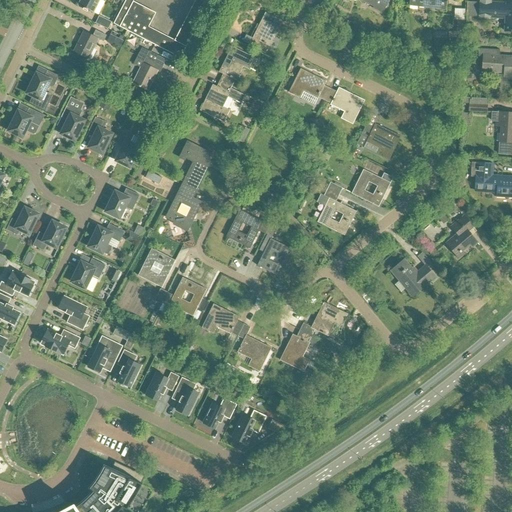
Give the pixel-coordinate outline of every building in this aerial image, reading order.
[(99,0),(81,0),(78,6),(93,13),(99,0)] [(195,0),(174,41),(148,28),(156,14),(133,2),(134,0),(125,0),(114,24),(180,58),(210,0),(195,0)] [(360,0),(383,12),(388,0),(360,0)] [(409,0),(409,5),(445,10),(446,0),(409,0)] [(490,3),(490,0),(480,0),(479,18),(490,19),(490,18),(505,19),(504,32),(511,32),(511,3),(506,3),(506,4),(490,3)] [(455,7),(455,17),(465,17),(465,7),(455,7)] [(330,18),(345,25),(347,21),(338,16),(341,12),(335,9),(330,18)] [(253,38),(257,40),(253,47),(265,53),(268,46),(270,47),(277,33),(283,36),(289,25),(265,13),(253,38)] [(95,23),(108,30),(111,22),(99,16),(95,23)] [(452,47),(462,48),(462,38),(463,21),(457,21),(456,38),(454,38),(454,44),(452,44),(452,47)] [(74,52),(88,59),(98,39),(104,42),(106,36),(96,30),(93,36),(84,32),(74,52)] [(116,38),(110,35),(108,41),(121,47),(123,42),(116,38)] [(223,74),(220,81),(232,87),(235,80),(236,81),(243,67),(250,70),(256,59),(232,47),(219,72),(223,74)] [(160,73),(163,66),(147,58),(150,52),(142,48),(139,53),(134,64),(141,68),(133,84),(148,91),(157,71),(160,73)] [(482,71),(508,73),(508,78),(511,77),(511,56),(500,56),(500,50),(479,49),(478,57),(483,57),(482,71)] [(318,98),(325,101),(330,89),(324,86),(326,82),(300,69),(289,93),(300,99),(304,92),(318,99),(318,98)] [(37,74),(27,94),(40,100),(48,85),(53,87),(59,76),(47,71),(44,77),(37,74)] [(232,87),(220,81),(217,87),(213,85),(200,111),(224,122),(230,111),(223,107),(230,93),(229,93),(232,87)] [(79,84),(77,90),(82,92),(85,87),(79,84)] [(330,89),(325,101),(331,104),(330,105),(344,112),(341,119),(353,125),(364,101),(339,88),(337,92),(330,89)] [(279,109),(284,100),(276,96),(272,106),(279,109)] [(71,97),(61,117),(68,121),(61,134),(75,141),(84,121),(78,118),(81,112),(79,111),(83,104),(71,99),(71,98),(71,97)] [(109,108),(112,102),(104,98),(101,104),(109,108)] [(9,131),(22,138),(30,122),(39,127),(45,116),(29,108),(26,115),(18,111),(9,131)] [(511,113),(492,112),(492,121),(496,122),(496,127),(500,127),(499,154),(511,154),(511,113)] [(95,134),(89,148),(102,155),(112,134),(103,130),(106,123),(95,117),(89,131),(95,134)] [(389,160),(401,137),(375,124),(373,128),(366,125),(360,137),(357,145),(363,148),(367,141),(381,148),(377,155),(389,160)] [(243,143),(249,130),(243,127),(237,140),(243,143)] [(116,161),(130,168),(139,148),(130,143),(134,136),(123,131),(116,144),(123,147),(116,161)] [(193,164),(182,186),(195,192),(208,166),(204,164),(209,153),(187,143),(180,158),(193,164)] [(139,167),(143,160),(137,157),(133,164),(139,167)] [(471,177),(476,177),(475,191),(496,192),(496,197),(511,198),(511,176),(492,176),(493,164),(472,163),(471,177)] [(378,207),(390,183),(393,178),(384,173),(381,179),(363,170),(352,194),(378,207)] [(145,178),(159,185),(162,178),(149,171),(145,178)] [(330,183),(327,190),(339,195),(342,189),(330,183)] [(262,185),(255,190),(263,200),(270,194),(262,185)] [(195,192),(182,186),(166,218),(179,224),(178,227),(187,231),(201,203),(192,198),(195,192)] [(106,212),(119,219),(125,207),(132,211),(139,195),(126,189),(123,195),(115,192),(106,212)] [(325,206),(317,222),(344,236),(356,212),(336,202),(339,195),(327,190),(324,196),(321,194),(317,202),(325,206)] [(6,230),(17,235),(20,230),(29,235),(39,215),(25,208),(18,222),(12,219),(6,230)] [(239,210),(226,237),(250,249),(259,231),(265,234),(271,222),(264,219),(263,222),(239,210)] [(457,234),(446,243),(457,256),(470,245),(472,247),(477,243),(468,231),(473,227),(464,216),(451,227),(457,234)] [(33,246),(44,251),(47,244),(56,248),(66,228),(53,222),(46,235),(39,232),(33,246)] [(278,226),(271,222),(265,234),(267,235),(272,237),(278,226)] [(88,247),(102,254),(103,253),(108,255),(112,247),(107,244),(110,238),(119,243),(125,232),(109,224),(106,231),(98,227),(88,247)] [(130,233),(128,236),(131,238),(129,241),(134,244),(138,237),(130,233)] [(267,235),(259,251),(264,253),(271,239),(272,237),(267,235)] [(294,251),(271,239),(264,253),(257,266),(281,278),(294,251)] [(138,276),(162,288),(175,261),(151,249),(138,276)] [(98,280),(105,266),(92,259),(89,266),(81,262),(71,282),(85,289),(85,288),(93,292),(98,280)] [(426,265),(416,273),(404,260),(391,271),(412,297),(427,285),(427,284),(435,277),(426,265)] [(108,278),(115,282),(120,272),(113,269),(108,278)] [(28,297),(35,282),(13,271),(7,285),(2,282),(0,286),(0,289),(12,296),(15,290),(28,297)] [(193,317),(206,290),(183,278),(174,296),(167,293),(161,304),(168,308),(170,305),(193,317)] [(155,301),(161,304),(167,293),(160,289),(155,301)] [(20,313),(13,309),(14,307),(7,304),(10,299),(0,294),(0,318),(14,325),(20,313)] [(87,307),(64,297),(58,309),(71,315),(67,323),(83,330),(89,317),(83,314),(87,307)] [(303,323),(300,330),(312,336),(315,330),(328,337),(335,323),(342,326),(348,314),(324,303),(311,328),(303,323)] [(231,333),(236,335),(242,323),(237,321),(239,317),(214,304),(202,328),(213,334),(217,327),(231,334),(231,333)] [(193,317),(192,319),(197,321),(201,312),(196,310),(193,317)] [(242,323),(236,335),(244,339),(237,352),(251,359),(248,366),(260,372),(271,348),(246,336),(250,328),(242,323)] [(124,340),(128,332),(117,327),(113,334),(124,340)] [(75,348),(80,338),(64,331),(61,336),(48,330),(41,344),(63,355),(68,345),(75,348)] [(312,336),(300,330),(297,337),(293,335),(280,360),(304,372),(309,361),(303,357),(310,343),(308,343),(312,336)] [(88,347),(91,339),(86,337),(82,344),(88,347)] [(114,364),(122,346),(109,340),(105,348),(98,345),(88,367),(100,373),(106,360),(114,364)] [(131,388),(142,366),(134,362),(136,357),(124,351),(118,364),(123,367),(120,374),(122,374),(118,382),(131,388)] [(163,395),(166,388),(172,391),(179,377),(171,373),(168,379),(156,373),(145,395),(158,401),(161,394),(163,395)] [(195,385),(182,378),(175,394),(182,397),(176,410),(188,416),(199,394),(193,391),(195,385)] [(221,423),(224,416),(229,419),(236,405),(224,399),(220,407),(212,403),(203,423),(215,429),(219,422),(221,423)] [(250,437),(253,431),(258,433),(266,417),(254,411),(250,419),(243,415),(232,437),(244,443),(248,436),(250,437)] [(274,432),(283,426),(272,420),(268,429),(274,432)] [(118,511),(123,506),(127,509),(132,503),(135,497),(139,491),(142,484),(141,483),(145,476),(132,470),(129,477),(105,466),(101,472),(98,478),(95,482),(90,488),(94,491),(85,499),(76,507),(74,505),(61,511),(57,511),(54,506),(43,510),(43,511),(118,511)]
